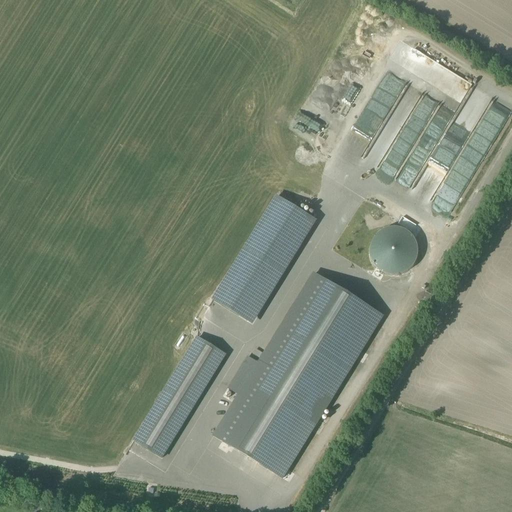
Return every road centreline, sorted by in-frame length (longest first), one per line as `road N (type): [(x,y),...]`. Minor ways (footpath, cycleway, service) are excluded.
road 1 (track): [(320,511),(443,315),(409,291)]
road 2 (unclassified): [(0,489),(145,511)]
